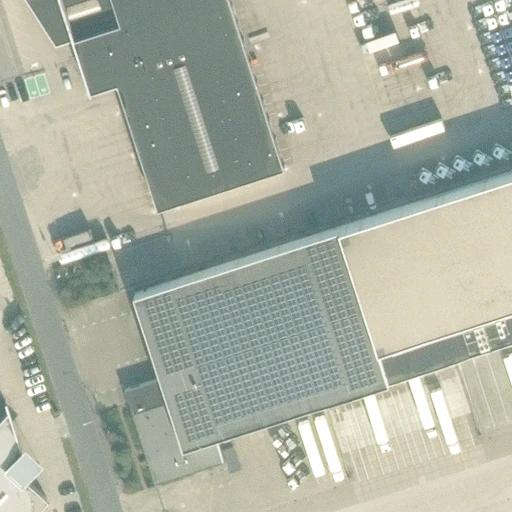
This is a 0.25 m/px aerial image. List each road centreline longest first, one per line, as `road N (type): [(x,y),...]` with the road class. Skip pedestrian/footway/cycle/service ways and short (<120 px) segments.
road 1 (unclassified): [(102,511),(0,185)]
road 2 (unknown): [(57,511),(48,472),(0,401)]
